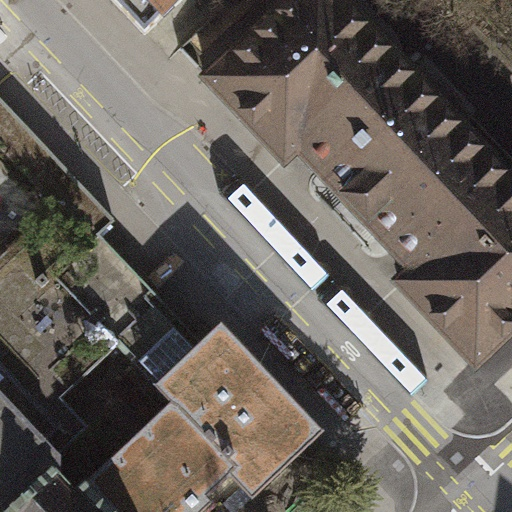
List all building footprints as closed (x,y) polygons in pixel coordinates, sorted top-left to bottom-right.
[(131,0),(153,22),(176,0),(131,0)] [(511,178),(342,0),(293,0),(208,80),(281,157),(295,144),(414,270),(400,283),(473,360),(511,323),(511,178)] [(0,123),(14,110),(0,96),(0,123)] [(0,478),(47,434),(57,424),(72,408),(58,394),(111,344),(49,279),(96,234),(115,216),(14,110),(0,123),(0,146),(55,203),(0,255),(0,478)] [(158,299),(96,234),(49,279),(111,344),(158,299)] [(173,407),(247,484),(259,495),(322,433),(215,325),(202,338),(178,314),(129,362),(173,407)] [(247,484),(173,407),(86,493),(69,476),(79,466),(47,434),(0,478),(0,511),(227,511),(228,511),(223,507),(247,484)]
